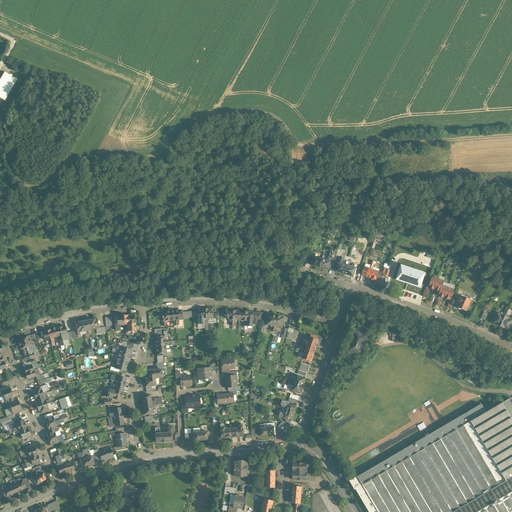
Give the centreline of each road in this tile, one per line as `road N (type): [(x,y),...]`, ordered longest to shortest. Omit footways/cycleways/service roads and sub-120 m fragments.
road 1 (track): [(511,136),(306,147),(271,114),(250,110),(193,124),(158,154),(60,172)]
road 2 (track): [(295,269),(244,259),(181,261),(72,275),(0,296)]
road 3 (residential): [(334,323),(233,299),(143,303)]
road 4 (residential): [(351,286),(511,346)]
road 5 (residential): [(5,334),(16,383),(62,488)]
road 6 (residential): [(145,460),(134,389),(143,303)]
road 7 (residential): [(143,303),(70,313),(5,334)]
road 8 (residential): [(297,445),(334,323)]
